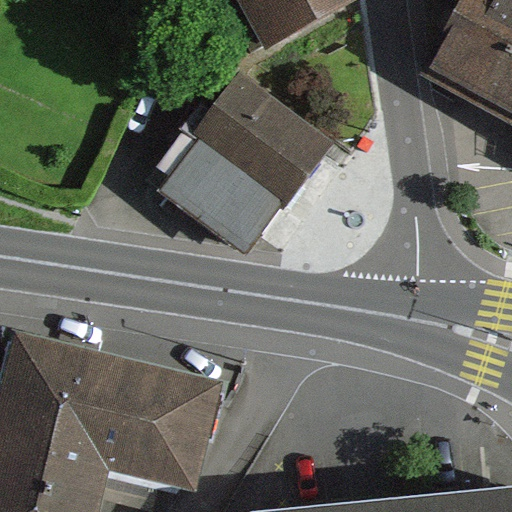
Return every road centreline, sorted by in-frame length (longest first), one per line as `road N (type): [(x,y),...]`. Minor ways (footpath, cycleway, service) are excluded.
road 1 (secondary): [(0,256),(412,315)]
road 2 (residential): [(412,315),(417,175),(383,0)]
